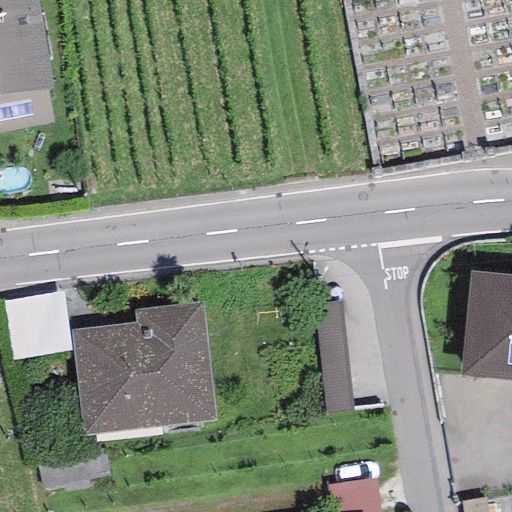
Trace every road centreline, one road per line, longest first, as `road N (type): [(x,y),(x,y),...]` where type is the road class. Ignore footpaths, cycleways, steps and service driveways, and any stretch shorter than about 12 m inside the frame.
road 1 (tertiary): [(373,214),(0,258)]
road 2 (residential): [(432,511),(373,214)]
road 3 (tertiary): [(511,204),(373,214)]
